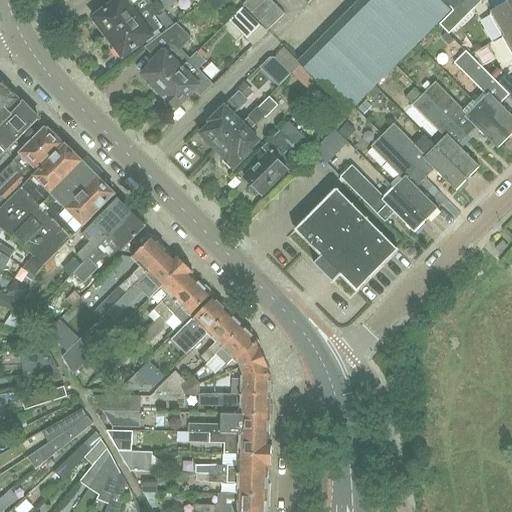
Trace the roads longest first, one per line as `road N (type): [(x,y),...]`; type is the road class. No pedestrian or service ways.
road 1 (residential): [(325,370),(266,294),(45,75),(6,13)]
road 2 (residential): [(325,370),(511,186)]
road 3 (residential): [(325,370),(289,418),(287,511)]
